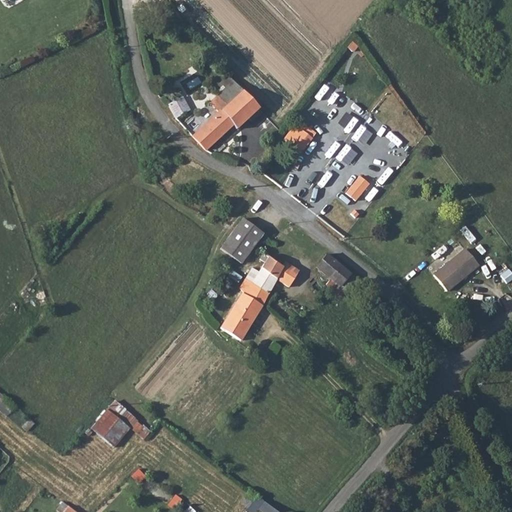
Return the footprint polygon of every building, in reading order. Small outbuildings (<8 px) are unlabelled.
[(218,111),(193,135),(205,149),(233,124),(237,128),(259,107),(234,79),(210,102),(218,111)] [(169,102),(170,104),(176,116),(176,117),(190,109),(182,96),(169,102)] [(302,130),(290,145),(300,153),(312,139),(302,130)] [(359,176),(345,193),(355,201),(369,184),(359,176)] [(353,209),(349,214),(355,218),(359,214),(353,209)] [(221,252),(242,266),(263,235),(242,221),(221,252)] [(469,249),(436,276),(450,293),(483,267),(469,249)] [(247,278),(240,288),(243,292),(246,295),(263,304),(277,279),(289,286),(299,271),(297,269),(286,263),(284,266),(267,255),(264,253),(260,259),(266,262),(253,282),(247,278)] [(328,253),(316,266),(339,285),(351,272),(328,253)] [(351,272),(339,285),(338,286),(348,296),(361,281),(351,272)] [(246,295),(243,292),(228,319),(227,320),(223,329),(243,341),(263,305),(263,304),(246,295)] [(0,391),(0,410),(8,416),(17,405),(0,391)] [(114,402),(106,410),(129,429),(142,441),(150,432),(114,402)] [(106,410),(91,428),(114,447),(129,429),(106,410)] [(164,422),(147,441),(159,452),(176,432),(164,422)] [(263,511),(275,511),(265,502),(259,508),(263,511)]
